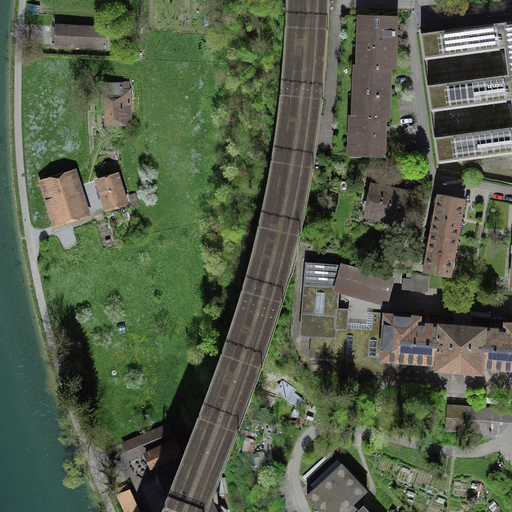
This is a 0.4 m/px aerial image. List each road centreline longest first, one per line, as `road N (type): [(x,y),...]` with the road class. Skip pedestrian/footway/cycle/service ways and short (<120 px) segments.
road 1 (residential): [(112,511),(69,400),(28,237),(17,99),(23,0)]
road 2 (residential): [(433,174),(411,33),(423,21)]
